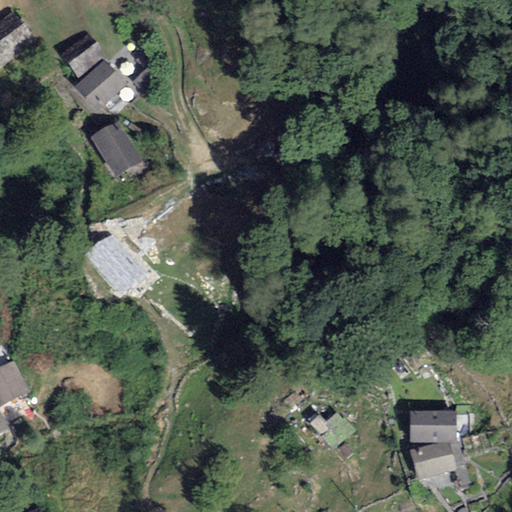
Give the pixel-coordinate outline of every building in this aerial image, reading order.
[(19,12),(0,25),(0,66),(39,40),(19,12)] [(88,34),(60,55),(77,78),(105,57),(88,34)] [(125,84),(103,61),(75,88),(96,111),(125,84)] [(118,120),(91,137),(115,177),(143,160),(118,120)] [(147,273),(110,232),(84,255),(122,296),(147,273)] [(13,361),(0,368),(0,432),(9,428),(0,411),(0,406),(29,392),(13,361)] [(455,411),(409,412),(409,442),(456,441),(455,411)] [(448,442),(410,451),(416,480),(455,470),(448,442)] [(15,511),(11,504),(0,510),(0,511),(50,511),(45,503),(29,511),(15,511)]
